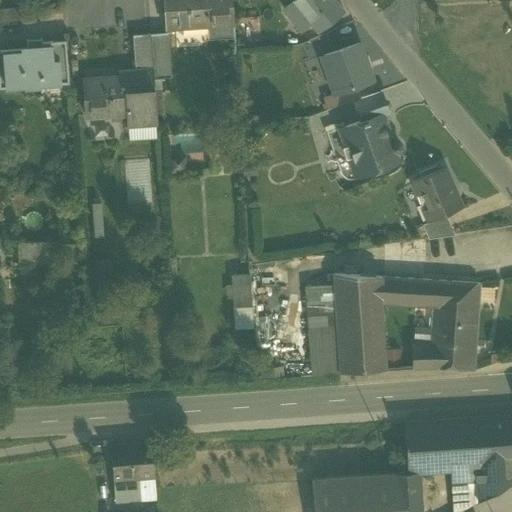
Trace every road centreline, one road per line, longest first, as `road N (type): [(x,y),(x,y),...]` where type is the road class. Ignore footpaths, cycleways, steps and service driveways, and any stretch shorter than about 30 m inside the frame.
road 1 (secondary): [(0,425),(511,389)]
road 2 (unclassified): [(360,0),(511,194)]
